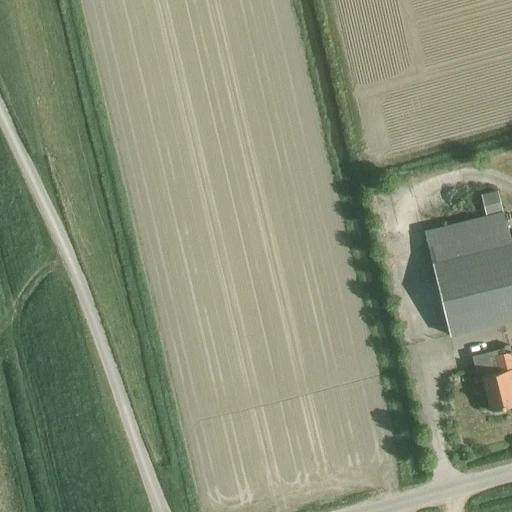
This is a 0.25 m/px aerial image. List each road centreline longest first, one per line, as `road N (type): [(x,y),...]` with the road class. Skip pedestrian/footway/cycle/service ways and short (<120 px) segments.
road 1 (unclassified): [(163,511),(61,226),(0,99)]
road 2 (tertiary): [(358,511),(511,471)]
